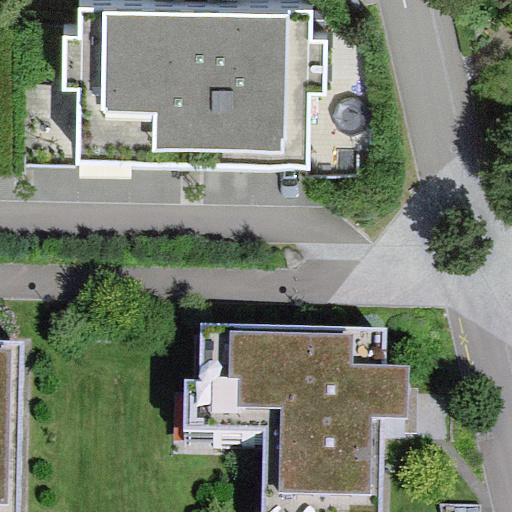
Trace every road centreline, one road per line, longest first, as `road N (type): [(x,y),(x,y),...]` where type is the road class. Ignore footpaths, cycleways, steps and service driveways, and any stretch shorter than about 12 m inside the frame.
road 1 (residential): [(463,254),(406,0)]
road 2 (residential): [(511,467),(463,254)]
